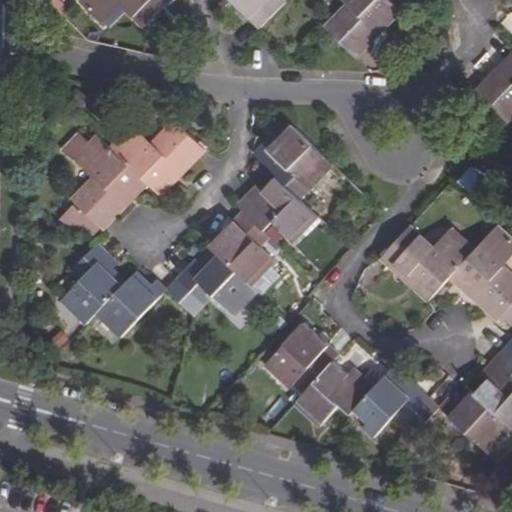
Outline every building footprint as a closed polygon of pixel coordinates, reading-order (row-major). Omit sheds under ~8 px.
[(82,0),(81,2),(103,24),(121,6),(144,29),(165,8),(171,0),(82,0)] [(232,0),(262,29),(287,3),(283,0),(232,0)] [(326,27),(356,56),(403,12),(391,0),(343,0),(349,5),(326,27)] [(511,56),(478,92),(510,123),(511,120),(511,56)] [(154,189),(176,167),(182,173),(205,148),(176,120),(153,144),(132,123),(110,146),(148,183),(154,189)] [(277,175),(301,199),(335,164),(294,124),(279,140),(270,149),(281,160),(272,170),(277,175)] [(60,143),(76,158),(89,144),(74,129),(60,143)] [(99,225),(103,229),(148,183),(110,146),(98,135),(89,144),(76,158),(95,177),(73,200),(77,204),(99,225)] [(264,144),(270,149),(279,140),(273,135),(264,144)] [(160,195),(182,173),(176,167),(154,189),(160,195)] [(459,181),(477,198),(489,184),(472,168),(459,181)] [(319,216),(301,199),(278,177),(265,190),(255,200),(250,195),(240,205),(244,209),(264,229),(274,219),(296,239),(319,216)] [(265,190),(260,184),(250,195),(255,200),(265,190)] [(88,236),(99,225),(77,204),(47,236),(88,236)] [(217,250),(253,285),(276,261),(261,247),(271,235),(264,229),(244,209),(210,243),(217,250)] [(383,257),(431,301),(453,277),(479,248),(456,228),(437,247),(413,225),(406,232),(383,257)] [(453,277),(501,320),(511,307),(511,276),(505,270),(511,261),(511,237),(499,226),(479,248),(453,277)] [(98,314),(126,284),(112,270),(103,262),(108,256),(97,245),(72,270),(82,281),(62,300),(86,325),(98,314)] [(253,285),(217,250),(201,266),(195,272),(190,267),(178,279),(206,305),(214,296),(234,316),(259,290),(253,285)] [(112,270),(117,265),(108,256),(103,262),(112,270)] [(195,272),(201,266),(196,261),(190,267),(195,272)] [(121,338),(160,298),(149,287),(135,274),(126,284),(98,314),(121,338)] [(168,290),(157,279),(149,287),(160,298),(168,290)] [(168,290),(195,316),(206,305),(178,279),(168,290)] [(304,372),(316,382),(334,363),(339,357),(306,326),(267,367),(290,388),(304,372)] [(511,342),(503,353),(511,361),(511,342)] [(511,427),(511,361),(503,353),(482,375),(489,381),(476,394),(511,427)] [(340,405),(351,415),(374,389),(354,370),(348,375),(334,363),(316,382),(295,405),(320,428),(340,405)] [(397,417),(405,426),(430,399),(409,380),(404,386),(390,372),(374,389),(351,415),(376,438),(397,417)] [(441,410),(490,453),(511,429),(511,427),(476,394),(470,388),(457,403),(451,398),(441,410)] [(405,426),(416,436),(441,410),(430,399),(405,426)]
